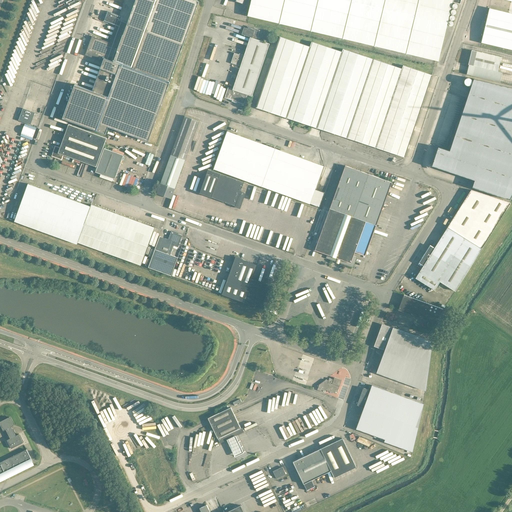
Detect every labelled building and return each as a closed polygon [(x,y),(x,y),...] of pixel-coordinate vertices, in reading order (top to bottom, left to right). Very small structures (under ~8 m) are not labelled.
[(148,141),(199,1),(194,0),(125,0),(119,16),(108,11),(104,21),(116,25),(110,43),(92,36),(85,55),(103,61),(92,91),(75,84),(62,118),(106,134),(108,127),(148,141)] [(235,0),(235,1),(243,4),(244,0),(251,0),(248,16),(438,61),(452,0),(235,0)] [(511,13),(489,8),(481,42),(511,49),(511,13)] [(242,34),(250,37),(256,39),(260,30),(252,27),(251,28),(248,27),(248,28),(244,27),(242,34)] [(270,44),(256,39),(250,37),(244,56),(241,55),(242,54),(239,54),(239,55),(234,53),(231,63),(240,66),(233,89),(228,88),(225,98),(232,100),(232,101),(236,102),(236,101),(244,104),(247,94),(252,96),(270,44)] [(280,37),(256,108),(405,157),(432,75),(403,65),(402,69),(343,49),(342,52),(312,42),(310,47),(280,37)] [(498,72),(501,57),(471,50),(468,65),(469,65),(467,74),(500,82),(502,73),(498,72)] [(511,194),(511,87),(473,79),(449,150),(438,147),(432,166),(474,180),(472,187),(510,200),(511,194)] [(19,120),(30,124),(38,104),(26,100),(19,120)] [(199,121),(185,116),(157,193),(171,198),(199,121)] [(96,167),(107,138),(69,124),(60,148),(55,146),(52,156),(61,159),(63,155),(96,167)] [(213,170),(310,204),(323,166),(280,150),(281,149),(266,144),(266,145),(227,131),(213,170)] [(115,179),(123,155),(104,148),(95,172),(115,179)] [(133,171),(135,172),(137,168),(126,162),(124,166),(130,169),(129,172),(132,173),(133,171)] [(345,166),(315,250),(351,263),(355,252),(363,255),(374,224),(376,225),(392,182),(345,166)] [(208,169),(199,193),(235,206),(235,207),(240,209),(245,193),(240,191),(244,182),(208,169)] [(77,242),(91,206),(28,184),(14,221),(77,244),(77,242)] [(455,291),(510,203),(471,190),(434,248),(430,246),(419,263),(423,265),(415,278),(434,290),(440,281),(455,291)] [(118,257),(132,219),(91,205),(91,206),(77,242),(118,257)] [(141,265),(155,227),(132,219),(118,257),(141,265)] [(178,257),(170,255),(174,246),(178,247),(182,235),(171,231),(168,239),(159,236),(148,267),(171,276),(178,257)] [(247,293),(252,279),(257,265),(235,257),(222,294),(243,302),(247,293)] [(263,309),(271,286),(252,279),(247,293),(243,302),(263,309)] [(443,309),(404,294),(398,310),(428,321),(428,322),(430,326),(436,329),(443,309)] [(376,373),(426,390),(432,342),(393,327),(376,373)] [(324,392),(325,390),(337,394),(342,380),(334,377),(333,380),(329,378),(328,380),(326,380),(319,385),(317,390),(324,392)] [(423,404),(372,385),(370,391),(364,389),(358,404),(364,407),(356,428),(385,439),(384,441),(412,451),(423,404)] [(241,428),(231,407),(208,418),(220,443),(243,432),(244,431),(242,428),(241,428),(240,428),(241,428)] [(11,427),(14,426),(10,417),(0,421),(0,423),(3,431),(6,429),(10,438),(16,436),(11,427)] [(367,445),(371,435),(358,431),(354,441),(367,445)] [(16,436),(10,438),(7,440),(11,449),(23,443),(19,434),(16,436)] [(356,467),(342,438),(293,462),(304,484),(331,471),(334,477),(356,467)] [(138,456),(151,495),(173,488),(166,466),(165,466),(157,442),(143,447),(145,454),(138,456)] [(32,461),(26,449),(23,451),(29,463),(32,461)] [(29,463),(23,451),(20,453),(26,465),(29,463)] [(26,465),(20,453),(15,455),(21,467),(26,465)] [(21,467),(15,455),(10,457),(16,469),(21,467)] [(16,469),(10,457),(5,460),(11,472),(16,469)] [(11,472),(5,460),(0,462),(1,464),(0,464),(0,475),(5,473),(6,474),(11,472)] [(282,467),(273,471),(276,479),(286,474),(282,467)]
